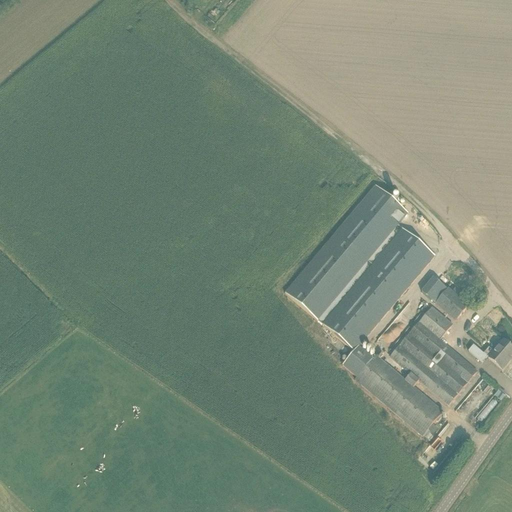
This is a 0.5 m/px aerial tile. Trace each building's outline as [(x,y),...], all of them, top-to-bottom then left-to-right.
[(358,348),(404,293),(434,258),(398,227),(408,215),(375,187),(335,235),(285,294),(353,353),(358,348)] [(447,289),(434,305),(455,322),(468,307),(447,289)] [(410,375),(405,380),(413,388),(418,382),(448,407),(477,373),(439,341),(452,326),(431,308),(389,358),(410,375)] [(374,346),(390,346),(390,332),(375,331),(374,346)] [(473,346),(468,352),(481,364),(486,358),(502,371),(508,364),(506,363),(511,355),(511,349),(503,341),(493,353),(488,349),(483,355),(473,346)] [(413,388),(405,380),(362,344),(347,363),(360,375),(355,381),(422,438),(442,413),(413,388)] [(461,422),(490,392),(477,380),(448,410),(461,422)]
